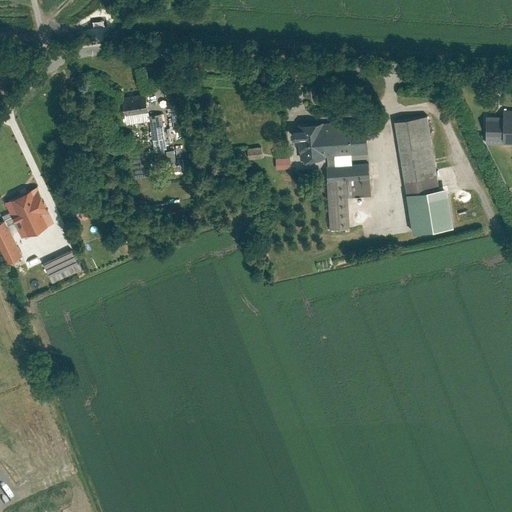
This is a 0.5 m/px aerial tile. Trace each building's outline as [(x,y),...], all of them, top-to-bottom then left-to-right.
[(127,125),(149,121),(144,93),(123,97),(127,125)] [(511,109),(503,109),(503,118),(502,139),(501,147),(511,147),(511,109)] [(149,116),(154,151),(167,149),(161,114),(149,116)] [(428,116),(396,121),(408,195),(440,190),(428,116)] [(503,118),(487,117),(486,138),(502,139),(503,118)] [(366,121),(299,123),(301,162),(321,162),(321,156),(327,156),(351,155),(367,154),(366,121)] [(265,144),(246,146),(247,158),(266,156),(265,144)] [(166,149),(166,161),(176,161),(176,149),(166,149)] [(352,164),(351,155),(327,156),(328,166),(352,164)] [(371,195),(369,163),(352,164),(328,166),(325,166),(330,229),(350,228),(348,197),(371,195)] [(54,226),(37,187),(5,201),(23,240),(54,226)] [(448,189),(408,195),(414,235),(454,228),(448,189)] [(6,221),(0,223),(0,251),(5,264),(21,258),(6,221)] [(71,250),(43,263),(52,283),(80,270),(71,250)]
